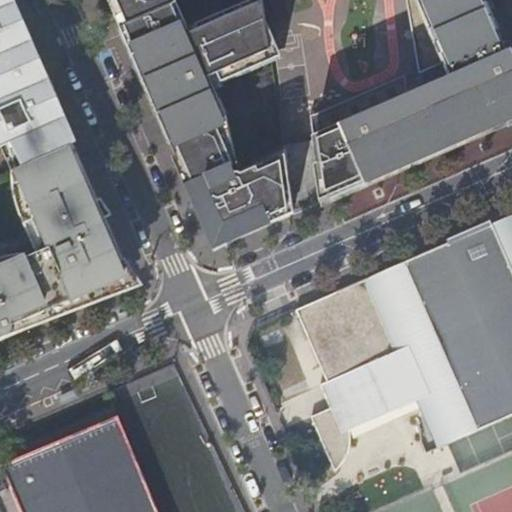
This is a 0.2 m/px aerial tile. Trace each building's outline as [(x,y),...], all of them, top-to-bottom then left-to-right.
[(30,46),(10,0),(0,0),(0,146),(1,147),(13,142),(24,168),(74,146),(30,46)] [(108,0),(114,13),(121,29),(171,7),(167,0),(108,0)] [(328,198),(511,117),(511,62),(484,0),(415,0),(445,67),(452,84),(406,104),(404,86),(403,81),(314,120),(318,144),(328,198)] [(445,67),(415,0),(402,0),(416,81),(445,67)] [(171,7),(121,29),(140,73),(144,72),(147,79),(144,80),(216,247),(292,214),(281,157),(231,178),(229,172),(231,165),(229,156),(219,126),(205,92),(200,84),(206,82),(213,80),(266,57),(261,32),(256,2),(182,35),(171,7)] [(216,90),(257,72),(256,66),(277,56),(266,29),(261,32),(266,57),(213,80),(216,90)] [(257,72),(280,62),(277,56),(256,66),(257,72)] [(416,81),(404,86),(406,104),(452,84),(445,67),(416,81)] [(200,84),(205,92),(209,91),(206,82),(200,84)] [(13,173),(24,168),(13,142),(1,147),(12,173),(13,173)] [(320,202),(328,198),(318,144),(311,145),(320,202)] [(99,203),(74,146),(24,168),(13,173),(20,190),(13,194),(15,208),(19,219),(21,224),(39,216),(50,240),(46,249),(0,269),(0,341),(6,339),(12,333),(14,329),(14,326),(34,317),(73,300),(76,308),(106,295),(102,287),(130,275),(107,221),(101,222),(94,205),(99,203)] [(511,217),(296,313),(327,384),(331,382),(342,407),(332,411),(313,420),(329,458),(352,449),(351,441),(349,431),(345,422),(421,388),(425,398),(439,427),(501,400),(511,424),(511,217)] [(134,283),(130,275),(102,287),(106,295),(134,283)] [(40,324),(76,308),(73,300),(34,317),(40,324)] [(331,382),(327,384),(321,387),(332,411),(342,407),(331,382)] [(349,431),(425,398),(421,388),(345,422),(349,431)] [(156,511),(114,414),(0,464),(0,467),(18,511),(156,511)] [(352,449),(329,458),(337,475),(342,471),(345,466),(348,461),(352,449)]
